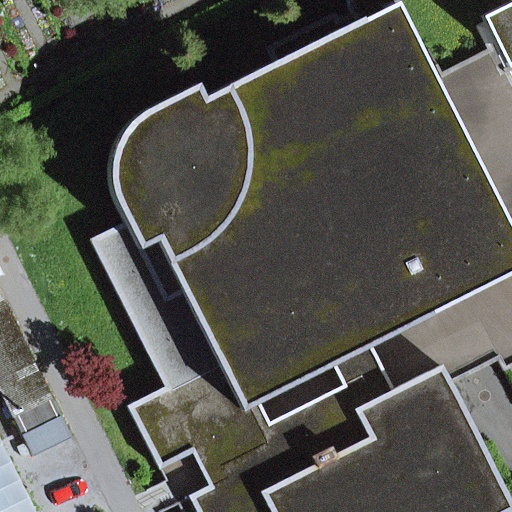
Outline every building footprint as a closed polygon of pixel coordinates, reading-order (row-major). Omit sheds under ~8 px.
[(435,172),(470,154),(392,0),(348,0),(348,5),(352,16),(337,24),(333,16),(267,50),(274,63),(201,100),(194,87),(132,121),(113,151),(109,169),(115,203),(152,278),(118,295),(165,389),(128,408),(159,468),(188,453),(199,448),(181,412),(208,398),(217,416),(211,418),(214,424),(255,403),(329,365),(367,346),(426,315),(421,305),(413,309),(400,284),(429,265),(437,241),(429,214),(451,203),(435,172)] [(501,76),(511,70),(511,7),(475,27),(501,76)] [(426,315),(511,272),(511,236),(470,154),(435,172),(451,203),(429,214),(437,241),(429,265),(400,284),(413,309),(421,305),(426,315)] [(0,384),(34,454),(68,438),(3,305),(0,306),(0,384)] [(366,402),(390,390),(367,346),(329,365),(342,390),(356,383),(366,402)] [(504,511),(510,509),(437,366),(390,390),(366,402),(356,383),(342,390),(268,428),(262,431),(270,445),(225,469),(228,475),(205,487),(186,497),(193,511),(504,511)] [(225,469),(270,445),(262,431),(268,428),(255,403),(214,424),(211,418),(217,416),(208,398),(181,412),(199,448),(188,453),(205,487),(228,475),(225,469)] [(0,511),(35,511),(0,439),(0,511)]
